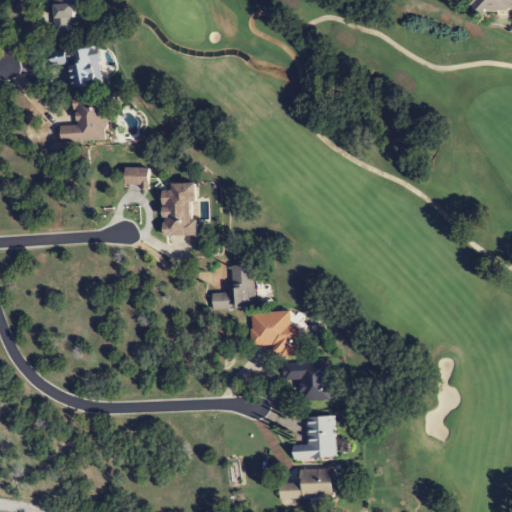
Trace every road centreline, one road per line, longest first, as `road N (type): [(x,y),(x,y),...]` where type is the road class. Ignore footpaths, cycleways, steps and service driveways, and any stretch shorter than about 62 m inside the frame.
road 1 (residential): [(257,408),(78,404),(23,370),(0,323)]
road 2 (residential): [(125,234),(0,242)]
